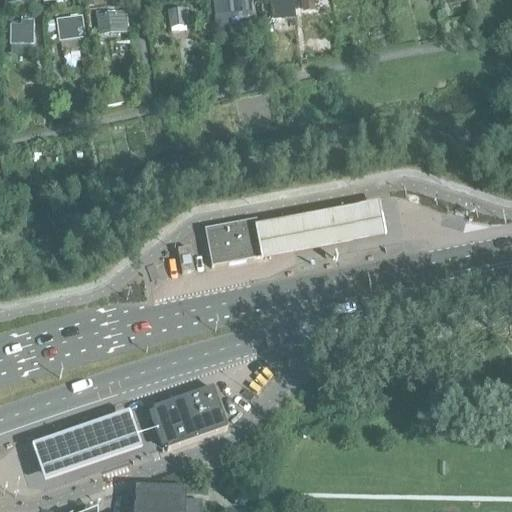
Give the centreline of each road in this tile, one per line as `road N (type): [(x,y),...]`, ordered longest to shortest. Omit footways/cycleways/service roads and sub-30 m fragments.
road 1 (secondary): [(0,421),(175,363),(511,279)]
road 2 (secondary): [(511,247),(106,331),(0,365)]
